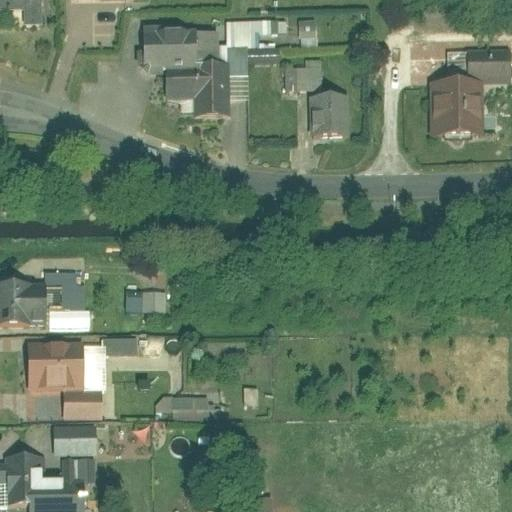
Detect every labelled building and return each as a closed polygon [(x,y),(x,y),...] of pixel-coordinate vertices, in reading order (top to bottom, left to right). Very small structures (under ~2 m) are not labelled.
[(232,55),(259,54),(258,42),(270,41),(270,28),(231,29),(232,55)] [(137,31),(138,67),(190,67),(190,31),(137,31)] [(464,51),(464,85),(480,85),(507,84),(507,50),(464,51)] [(161,104),(190,103),(190,121),(225,120),(224,66),(196,67),(196,72),(160,73),(161,104)] [(322,96),(321,66),(305,66),(305,74),(287,74),(287,97),(322,96)] [(426,86),(427,141),(481,139),(480,85),(464,85),(426,86)] [(306,99),(307,140),(345,139),(345,99),(306,99)] [(39,277),(39,288),(43,288),(44,313),(83,313),(83,288),(73,288),(73,276),(39,277)] [(44,313),(43,288),(39,288),(0,288),(0,329),(44,329),(44,313)] [(165,318),(166,300),(150,300),(149,317),(165,318)] [(80,345),(24,346),(25,394),(81,393),(80,345)] [(99,460),(98,432),(55,434),(57,462),(99,460)] [(0,487),(3,488),(3,509),(25,509),(25,511),(82,511),(82,470),(41,470),(41,461),(2,461),(2,470),(0,470),(0,487)]
